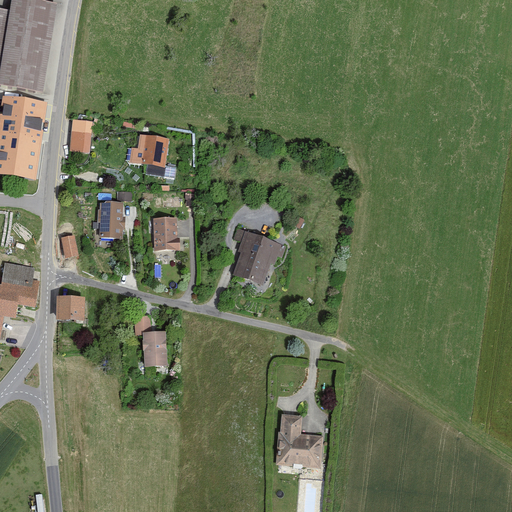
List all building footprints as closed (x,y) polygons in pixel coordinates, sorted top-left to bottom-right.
[(59,6),(23,0),(14,0),(12,14),(0,87),(45,95),(59,6)] [(0,87),(12,14),(0,11),(0,87)] [(55,103),(6,97),(0,145),(0,176),(39,181),(46,126),(52,127),(55,103)] [(93,122),(73,120),(70,152),(90,154),(93,122)] [(170,141),(144,137),(142,149),(134,148),(132,164),(166,169),(170,141)] [(196,190),(187,190),(188,203),(197,203),(196,190)] [(134,192),(119,192),(118,200),(134,200),(134,192)] [(124,204),(103,204),(103,239),(124,240),(124,204)] [(179,220),(156,220),(157,253),(183,252),(182,242),(179,242),(179,220)] [(245,243),(249,233),(240,229),(236,239),(245,243)] [(283,246),(249,233),(245,243),(241,253),(244,254),(235,277),(268,288),(283,246)] [(77,237),(63,239),(67,261),(81,258),(77,237)] [(2,289),(0,288),(0,345),(4,315),(19,317),(21,303),(38,306),(41,280),(36,280),(38,265),(6,261),(2,289)] [(87,300),(60,299),(59,323),(86,324),(87,300)] [(152,316),(136,317),(137,335),(146,335),(152,335),(152,316)] [(152,335),(146,335),(147,369),(170,368),(168,334),(152,335)] [(305,414),(284,412),(280,462),(322,466),(325,435),(303,433),(305,414)]
